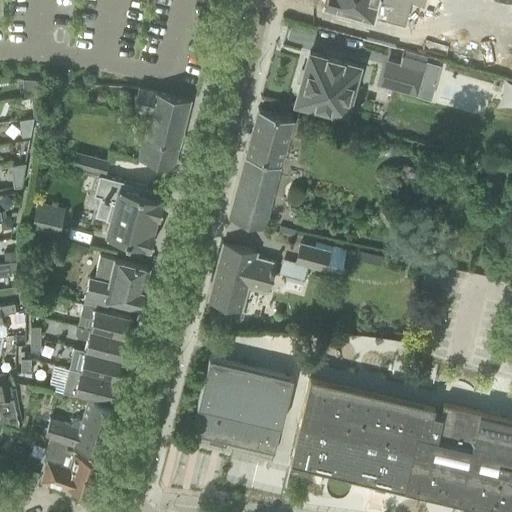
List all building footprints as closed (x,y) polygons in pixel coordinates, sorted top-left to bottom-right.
[(323,0),(321,7),(346,14),(348,8),(372,14),(365,38),(396,46),(408,0),(323,0)] [(359,65),(341,60),(342,56),(327,52),(326,56),(310,51),(296,98),(316,104),(345,112),(359,65)] [(415,92),(424,60),(400,53),(398,60),(386,57),(379,82),(415,92)] [(173,167),(190,98),(138,86),(133,106),(150,110),(138,159),(173,167)] [(43,91),(30,93),(31,109),(40,107),(43,91)] [(293,117),(276,112),(257,107),(244,154),(246,154),(229,217),(263,226),(288,135),(300,138),(306,118),(297,115),(296,119),(293,119),(293,117)] [(33,117),(19,118),(21,135),(30,134),(31,127),(33,117)] [(109,159),(76,150),(72,165),(99,173),(105,174),(109,159)] [(10,164),(14,186),(21,185),(25,162),(10,164)] [(159,215),(163,198),(149,194),(151,187),(105,174),(99,173),(93,193),(100,195),(95,215),(108,220),(105,233),(150,246),(154,230),(151,229),(155,214),(159,215)] [(60,220),(43,215),(46,202),(37,200),(30,228),(49,233),(56,235),(60,220)] [(12,216),(1,218),(2,225),(5,228),(13,227),(12,216)] [(49,233),(30,228),(25,227),(23,235),(47,242),(49,233)] [(256,251),(241,247),(222,242),(207,299),(219,303),(216,314),(238,320),(242,318),(244,310),(241,307),(247,285),(266,291),(274,260),(255,255),(256,251)] [(324,269),(329,250),(300,242),(295,261),(324,269)] [(149,265),(144,264),(113,256),(113,257),(99,254),(94,276),(89,275),(82,303),(106,309),(109,297),(139,304),(149,265)] [(17,268),(17,259),(3,261),(5,270),(17,268)] [(420,285),(440,290),(444,273),(424,269),(420,285)] [(31,276),(23,274),(20,286),(27,288),(31,276)] [(41,292),(30,290),(30,304),(41,304),(41,292)] [(14,302),(0,304),(0,313),(1,313),(15,311),(14,302)] [(132,315),(112,310),(106,309),(82,303),(79,313),(92,316),(89,327),(126,336),(131,338),(133,329),(128,328),(132,315)] [(126,336),(89,327),(76,324),(74,331),(77,335),(87,337),(84,348),(121,357),(126,358),(128,350),(123,349),(126,336)] [(41,325),(30,325),(30,337),(41,337),(41,325)] [(41,350),(41,337),(30,337),(30,350),(41,350)] [(118,370),(121,357),(84,348),(79,369),(116,378),(121,380),(123,371),(118,370)] [(292,375),(208,355),(190,433),(274,452),(292,375)] [(31,357),(20,357),(20,370),(31,370),(31,357)] [(68,367),(63,388),(74,390),(96,396),(115,401),(118,392),(113,391),(116,378),(79,369),(68,367)] [(4,374),(0,374),(0,420),(18,425),(12,397),(9,398),(4,374)] [(511,511),(511,417),(443,401),(440,412),(432,410),(433,407),(319,380),(300,459),(334,467),(335,463),(343,465),(341,471),(511,511)] [(45,433),(45,434),(52,436),(68,441),(83,446),(102,452),(117,406),(114,405),(98,400),(88,397),(82,417),(81,417),(80,417),(79,417),(78,417),(77,417),(76,417),(75,417),(74,418),(73,418),(72,419),(71,420),(71,421),(70,421),(70,422),(69,423),(69,424),(65,422),(65,421),(50,417),(48,424),(45,433)] [(44,471),(41,480),(66,487),(67,485),(90,492),(100,460),(81,454),(65,449),(68,441),(52,436),(49,444),(45,458),(47,458),(44,471)]
